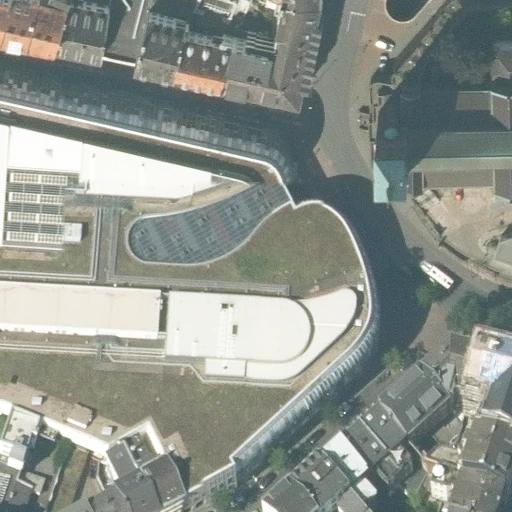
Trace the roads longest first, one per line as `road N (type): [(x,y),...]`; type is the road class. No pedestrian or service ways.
road 1 (unclassified): [(351,0),(329,103),(337,152),(404,251),(458,292)]
road 2 (residential): [(400,374),(236,511)]
